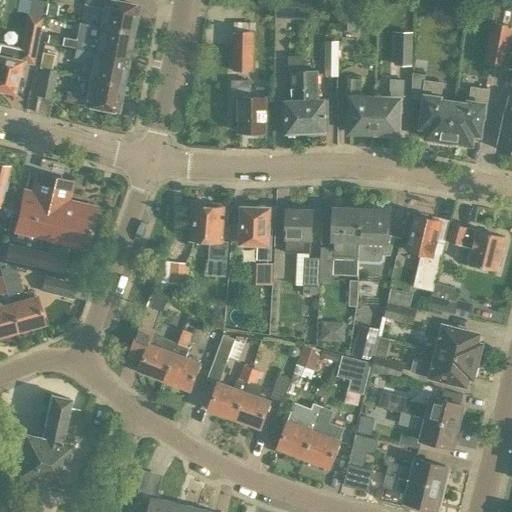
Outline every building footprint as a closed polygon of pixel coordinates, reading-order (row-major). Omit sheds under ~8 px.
[(104,7),(100,31),(131,37),(137,6),(109,1),(109,0),(83,0),(83,5),(96,8),(96,5),(104,7)] [(274,0),(274,18),(304,19),(304,0),(274,0)] [(338,0),(339,30),(356,30),(355,0),(338,0)] [(511,35),(511,12),(505,11),(506,3),(495,1),(483,61),(507,66),(510,52),(509,51),(511,35)] [(38,44),(40,33),(43,17),(41,17),(27,14),(25,13),(20,40),(38,44)] [(254,31),(253,31),(253,22),(234,22),(234,31),(233,30),(232,71),(253,71),(254,31)] [(59,45),(58,50),(126,63),(131,37),(100,31),(97,43),(76,39),(76,40),(48,35),(46,43),(59,45)] [(395,31),(393,65),(412,65),(413,31),(395,31)] [(339,41),(324,41),(324,76),(338,76),(339,41)] [(0,91),(1,90),(13,93),(17,75),(21,76),(24,62),(15,60),(18,47),(0,42),(0,91)] [(93,64),(90,80),(122,86),(126,63),(58,50),(58,55),(84,60),(83,62),(93,64)] [(306,131),(305,70),(302,70),(302,57),(288,58),(288,71),(289,71),(290,102),(283,102),(284,132),(306,131)] [(40,68),(35,96),(51,99),(57,72),(40,68)] [(319,69),(305,70),(306,131),(328,130),(327,100),(319,100),(319,69)] [(426,138),(450,141),(455,102),(440,100),(442,82),(425,80),(425,74),(412,73),(411,98),(424,100),(420,127),(428,128),(426,138)] [(349,132),(374,133),(375,97),(361,97),(362,77),(347,77),(346,97),(350,97),(349,132)] [(375,97),(374,133),(398,134),(399,112),(402,112),(404,80),(389,79),(389,98),(375,97)] [(122,86),(90,80),(86,99),(79,97),(79,94),(66,92),(64,102),(117,112),(122,86)] [(239,133),(265,133),(266,97),(250,97),(251,80),(231,80),(230,108),(239,108),(239,133)] [(455,102),(450,141),(471,144),(472,134),(479,135),(484,104),(487,104),(489,89),(470,87),(468,104),(455,102)] [(511,95),(509,95),(506,112),(505,112),(497,149),(511,152),(511,95)] [(3,260),(65,275),(68,258),(40,251),(43,237),(85,248),(95,208),(66,201),(71,182),(37,174),(32,193),(24,191),(14,230),(24,233),(21,246),(8,243),(3,260)] [(209,241),(206,275),(225,276),(228,241),(223,241),(223,227),(221,227),(223,206),(192,205),(191,217),(192,217),(191,240),(209,241)] [(242,208),(241,243),(257,244),(257,260),(271,260),(272,228),(268,228),(269,209),(242,208)] [(320,246),(320,258),(319,284),(332,285),(333,258),(358,259),(358,263),(359,263),(361,209),(334,208),(332,241),(332,247),(320,246)] [(285,240),(285,252),(297,252),(310,253),(311,240),(311,241),(312,209),(286,209),(285,240)] [(388,210),(361,209),(359,263),(380,264),(384,260),(385,255),(389,255),(395,236),(387,234),(388,210)] [(437,242),(435,241),(440,221),(415,215),(407,250),(427,255),(426,260),(419,264),(414,285),(433,289),(442,254),(434,252),(437,242)] [(448,242),(471,247),(467,264),(496,271),(504,237),(476,230),(468,228),(452,224),(448,242)] [(303,285),(318,285),(319,258),(310,258),(304,257),(303,284),(303,285)] [(0,274),(0,275),(0,281),(15,332),(42,324),(34,297),(25,300),(15,265),(0,261),(0,274)] [(170,283),(185,284),(187,263),(172,262),(170,283)] [(272,284),(273,263),(251,263),(251,284),(272,284)] [(0,335),(15,332),(0,281),(0,294),(1,294),(4,305),(0,306),(0,335)] [(349,281),(348,307),(356,308),(357,295),(357,282),(349,281)] [(168,298),(155,293),(148,309),(161,314),(168,298)] [(429,308),(452,313),(455,299),(432,294),(429,308)] [(412,324),(413,320),(416,309),(387,302),(383,316),(412,324)] [(423,322),(420,332),(440,337),(437,350),(476,360),(480,344),(476,343),(478,335),(443,326),(444,324),(430,321),(424,319),(423,322)] [(126,360),(138,370),(164,380),(174,354),(178,344),(179,341),(154,331),(136,323),(126,360)] [(179,341),(178,344),(185,347),(191,333),(183,330),(179,341)] [(224,334),(207,378),(219,382),(235,338),(224,334)] [(373,355),(375,346),(355,340),(352,350),(373,355)] [(296,365),(314,371),(322,350),(304,343),(296,365)] [(352,350),(351,355),(358,357),(353,379),(366,383),(369,370),(400,378),(403,363),(374,356),(375,355),(373,355),(352,350)] [(476,360),(437,350),(434,363),(413,357),(410,371),(465,385),(468,376),(472,377),(476,360)] [(174,354),(164,380),(190,390),(199,363),(174,354)] [(209,409),(234,418),(252,367),(244,365),(239,379),(237,378),(233,388),(218,382),(209,409)] [(252,367),(234,418),(260,428),(269,401),(258,397),(262,386),(256,384),(261,370),(252,367)] [(401,411),(401,412),(457,426),(462,404),(431,396),(429,405),(408,400),(408,396),(381,389),(378,406),(401,411)] [(11,489),(29,493),(36,460),(45,462),(48,449),(50,449),(52,440),(71,444),(72,444),(79,410),(67,408),(69,399),(50,395),(40,438),(23,434),(11,489)] [(288,421),(278,448),(303,457),(313,431),(317,420),(323,406),(314,403),(312,409),(295,402),(288,421)] [(313,431),(303,457),(329,467),(339,440),(344,428),(329,422),(333,410),(323,406),(317,420),(313,431)] [(457,426),(401,412),(398,424),(423,430),(421,440),(451,448),(457,426)] [(361,415),(357,432),(370,435),(374,418),(361,415)] [(355,434),(348,463),(363,467),(366,451),(374,453),(377,440),(355,434)] [(421,439),(401,434),(398,444),(418,449),(421,439)] [(36,460),(29,493),(31,493),(33,481),(61,488),(71,444),(52,440),(50,449),(48,449),(45,462),(36,460)] [(389,461),(386,473),(441,488),(446,466),(416,459),(413,468),(389,461)] [(348,464),(343,485),(368,492),(374,471),(363,468),(363,467),(348,463),(348,464)] [(441,488),(386,473),(383,486),(407,492),(405,502),(436,510),(441,488)] [(171,511),(174,502),(157,498),(151,497),(150,501),(136,498),(132,511),(171,511)] [(171,511),(194,511),(196,508),(174,502),(171,511)]
